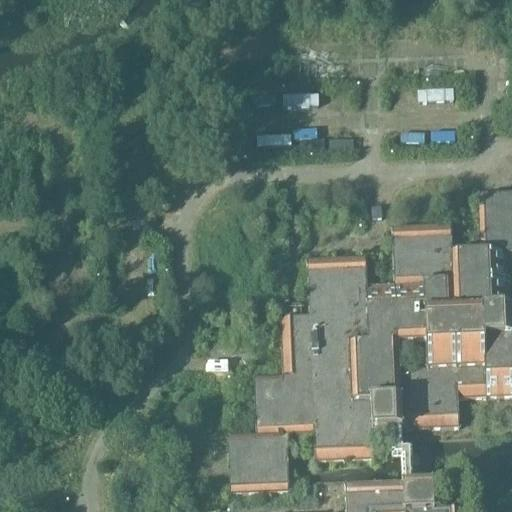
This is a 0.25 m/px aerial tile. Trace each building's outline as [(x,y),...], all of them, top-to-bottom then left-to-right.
[(511,38),(502,39),(504,73),(511,72),(511,38)] [(502,39),(481,40),(482,74),(504,73),(502,39)] [(481,40),(459,41),(461,75),(482,74),(481,40)] [(459,41),(438,42),(439,76),(461,75),(459,41)] [(438,42),(416,43),(418,77),(439,76),(438,42)] [(416,43),(395,44),(396,78),(418,77),(416,43)] [(373,44),(351,45),(353,79),(374,78),(373,44)] [(395,44),(373,44),(374,78),(396,78),(395,44)] [(351,45),(330,46),(331,80),(353,79),(351,45)] [(330,46),(307,47),(308,81),(331,80),(330,46)] [(505,91),(493,91),(493,100),(505,99),(505,91)] [(473,92),(461,93),(462,101),(474,100),(473,92)] [(461,93),(449,93),(450,101),(462,101),(461,93)] [(418,94),(406,95),(407,103),(419,103),(418,94)] [(430,94),(418,94),(419,103),(431,102),(430,94)] [(375,96),(363,96),(363,105),(375,104),(375,96)] [(387,96),(375,96),(375,104),(387,104),(387,96)] [(344,97),(332,98),(332,106),(344,106),(344,97)] [(332,98),(320,98),(320,107),(332,106),(332,98)] [(511,104),(499,105),(500,127),(511,126),(511,104)] [(466,106),(458,106),(458,119),(466,118),(466,106)] [(442,107),(430,108),(430,116),(442,115),(442,107)] [(408,108),(396,109),(396,117),(408,117),(408,108)] [(420,108),(408,108),(408,117),(420,116),(420,108)] [(380,110),(372,110),(372,122),(380,122),(380,110)] [(339,111),(305,113),(306,135),(340,134),(339,111)] [(511,126),(500,127),(500,149),(511,148),(511,126)] [(340,134),(306,135),(307,157),(341,155),(340,134)] [(467,138),(459,139),(459,151),(468,150),(467,138)] [(454,140),(431,141),(432,175),(455,174),(454,140)] [(431,141),(409,142),(411,176),(432,175),(431,141)] [(381,142),(373,142),(373,154),(382,154),(381,142)] [(409,142),(387,143),(388,177),(411,176),(409,142)] [(511,148),(500,149),(501,172),(511,171),(511,148)] [(468,150),(459,151),(460,163),(468,162),(468,150)] [(382,154),(373,154),(374,166),(382,166),(382,154)] [(341,155),(307,157),(308,180),(342,179),(341,155)] [(432,511),(432,489),(344,493),(344,511),(432,511)]
